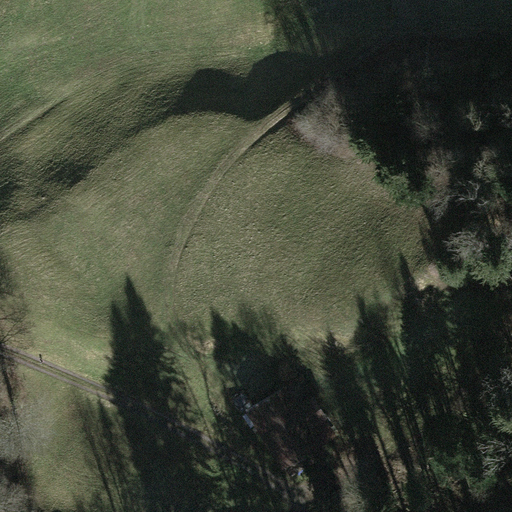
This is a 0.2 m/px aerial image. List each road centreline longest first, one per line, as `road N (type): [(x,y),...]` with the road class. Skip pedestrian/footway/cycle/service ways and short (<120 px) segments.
road 1 (track): [(273,481),(174,325),(167,293),(178,247),(209,183),(254,139),(409,22)]
road 2 (track): [(0,348),(179,427),(296,495),(303,511)]
